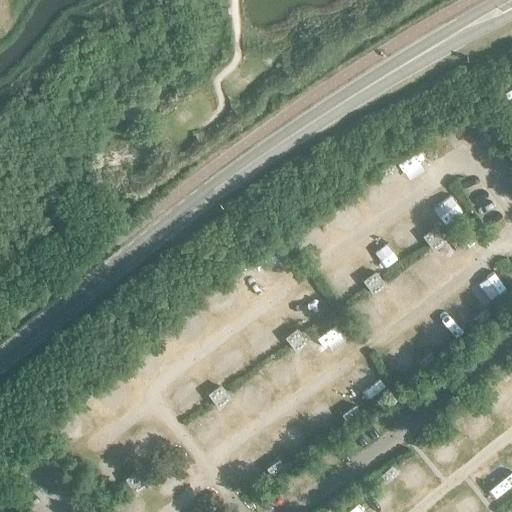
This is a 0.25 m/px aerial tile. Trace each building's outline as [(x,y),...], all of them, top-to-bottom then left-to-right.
[(392,161),(379,170),(385,178),(397,169),(392,161)] [(325,206),(312,215),(318,223),(331,213),(325,206)] [(422,236),(433,250),(446,241),(435,226),(422,236)] [(244,261),(232,270),(237,278),(250,268),(244,261)] [(363,280),(373,295),(386,286),(376,271),(363,280)] [(487,307),(474,317),(480,324),(492,315),(487,307)] [(164,324),(152,334),(159,341),(170,331),(164,324)] [(285,337),(296,352),(309,342),(297,327),(285,337)] [(430,352),(418,361),(424,369),(436,359),(430,352)] [(511,363),(500,372),(505,379),(511,374),(511,363)] [(208,394),(219,408),(231,399),(220,384),(208,394)] [(87,388),(75,398),(81,405),(93,395),(87,388)] [(354,405),(342,414),(347,421),(360,412),(354,405)] [(272,475),(284,466),(278,458),(266,467),(272,475)] [(391,465),(379,475),(386,483),(398,472),(391,465)] [(125,478),(135,494),(148,485),(138,470),(125,478)]
